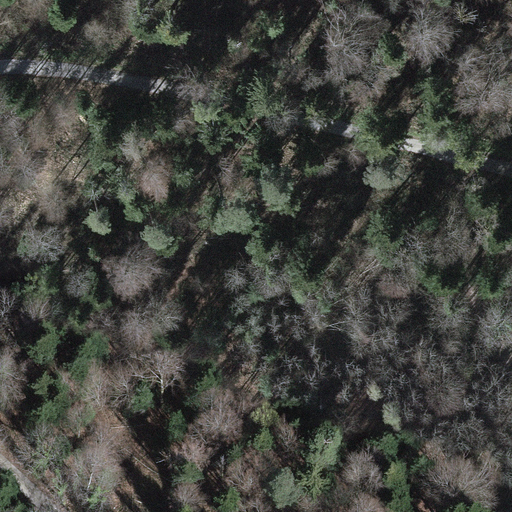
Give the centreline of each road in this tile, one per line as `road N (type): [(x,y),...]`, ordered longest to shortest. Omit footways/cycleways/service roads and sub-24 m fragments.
road 1 (unclassified): [(511,167),(153,81),(0,62)]
road 2 (track): [(458,152),(476,299),(511,368)]
